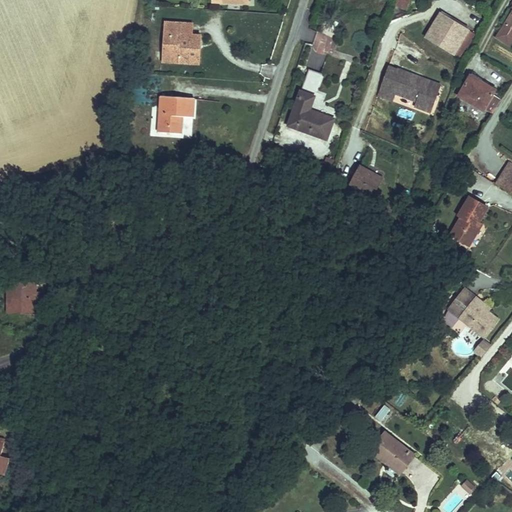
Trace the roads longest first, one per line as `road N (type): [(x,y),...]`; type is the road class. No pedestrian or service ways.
road 1 (residential): [(0,192),(90,161),(254,155),(303,0)]
road 2 (unknown): [(256,150),(253,199),(241,215),(117,274),(71,310),(53,349),(0,370)]
